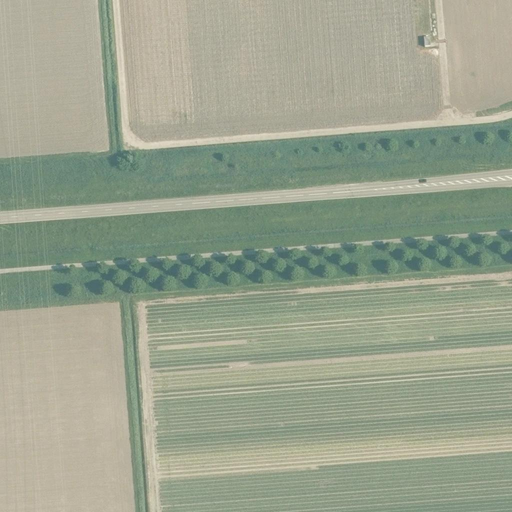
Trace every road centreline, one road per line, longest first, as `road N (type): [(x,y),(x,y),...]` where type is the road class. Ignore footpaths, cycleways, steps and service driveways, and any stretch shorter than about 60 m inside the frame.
road 1 (tertiary): [(360,191),(0,218)]
road 2 (tertiary): [(511,172),(360,191)]
road 3 (tertiary): [(360,191),(511,183)]
